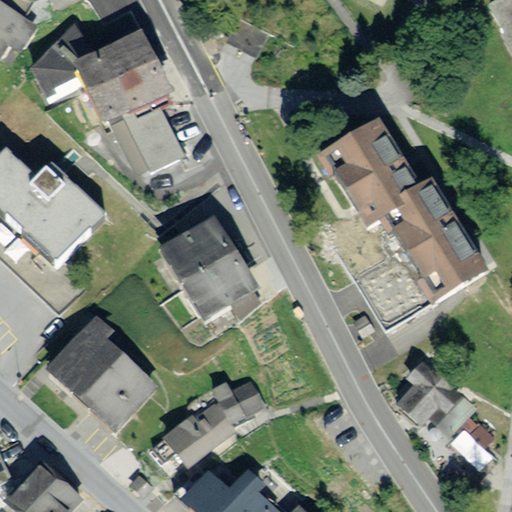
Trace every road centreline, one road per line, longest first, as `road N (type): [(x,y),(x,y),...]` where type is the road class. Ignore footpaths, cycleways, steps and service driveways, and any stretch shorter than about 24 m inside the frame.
road 1 (unclassified): [(432,511),(360,390),(160,0)]
road 2 (tertiary): [(129,511),(0,397)]
